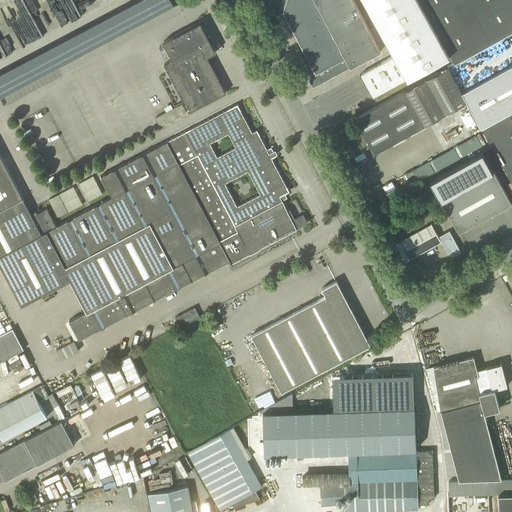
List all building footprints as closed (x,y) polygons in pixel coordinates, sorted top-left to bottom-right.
[(0,98),(174,6),(170,0),(138,0),(0,73),(0,98)] [(299,43),(309,62),(302,66),(306,73),(308,72),(311,78),(309,79),(313,86),(351,67),(380,51),(360,11),(353,0),(270,0),(269,4),(276,16),(283,12),(299,43)] [(511,0),(365,0),(396,55),(362,74),(374,96),(450,54),(455,62),(511,30),(511,0)] [(164,64),(180,93),(189,111),(225,92),(207,56),(216,51),(212,44),(209,45),(206,39),(210,37),(210,36),(208,37),(200,22),(164,42),(173,59),(164,64)] [(481,127),(498,157),(511,182),(511,63),(461,92),(481,127)] [(345,141),(353,157),(364,151),(363,149),(370,145),(374,153),(424,126),(404,91),(355,118),(358,123),(351,127),(350,125),(338,132),(343,142),(345,141)] [(0,156),(0,265),(20,304),(69,279),(86,311),(68,320),(78,339),(191,280),(230,260),(232,263),(297,229),(282,200),(280,196),(289,191),(272,158),(274,157),(274,156),(272,157),(257,129),(252,132),(238,104),(101,176),(112,196),(55,226),(46,208),(31,215),(0,156)] [(511,203),(494,170),(483,150),(430,180),(459,232),(511,203)] [(399,175),(403,185),(431,174),(426,163),(399,175)] [(79,183),(88,201),(102,194),(93,176),(79,183)] [(68,212),(83,204),(73,186),(59,194),(68,212)] [(58,194),(48,199),(57,216),(68,211),(58,194)] [(406,261),(441,242),(438,236),(432,224),(396,243),(406,261)] [(441,242),(450,257),(460,252),(449,231),(438,236),(441,242)] [(322,288),(326,295),(250,335),(281,392),(371,345),(348,303),(350,302),(350,301),(348,302),(337,280),(328,285),(322,288)] [(199,316),(195,307),(176,317),(181,326),(199,316)] [(0,362),(24,351),(12,329),(0,335),(0,362)] [(382,343),(390,339),(386,333),(378,337),(382,343)] [(79,350),(74,341),(56,350),(61,360),(79,350)] [(117,359),(134,392),(146,386),(128,353),(117,359)] [(511,478),(501,479),(484,412),(500,408),(495,389),(507,385),(501,363),(477,369),(474,356),(434,366),(440,410),(459,480),(449,481),(449,494),(511,491),(511,478)] [(116,390),(127,384),(116,362),(104,368),(116,390)] [(367,407),(318,410),(293,411),(292,393),(260,411),(262,454),(335,451),(346,451),(346,454),(348,454),(416,451),(415,407),(400,407),(399,381),(367,382),(367,407)] [(0,434),(3,440),(47,417),(38,400),(48,395),(43,385),(33,390),(0,407),(0,434)] [(5,480),(74,445),(61,420),(0,451),(0,480),(4,479),(5,480)] [(255,490),(258,488),(262,486),(259,481),(274,478),(273,473),(257,476),(248,460),(251,458),(234,427),(188,452),(221,509),(232,503),(234,507),(260,499),(255,490)] [(432,451),(416,451),(348,454),(349,471),(302,473),(303,484),(320,483),(321,504),(344,503),(344,511),(418,508),(418,503),(429,503),(429,498),(434,498),(432,451)] [(104,453),(92,457),(103,487),(115,482),(104,453)] [(133,466),(135,473),(142,472),(141,464),(133,466)] [(152,511),(193,511),(188,485),(148,492),(152,511)] [(30,503),(38,499),(34,492),(26,496),(30,503)] [(511,511),(511,493),(498,494),(499,511),(511,511)]
